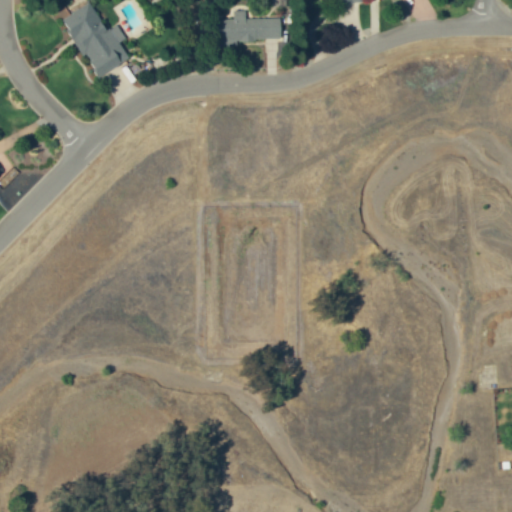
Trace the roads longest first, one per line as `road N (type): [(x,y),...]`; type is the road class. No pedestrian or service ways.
road 1 (residential): [(511,18),(430,23),(273,84),(164,88),(129,103),(83,142)]
road 2 (residential): [(83,142),(20,70),(2,33),(1,0)]
road 3 (residential): [(0,230),(83,142)]
